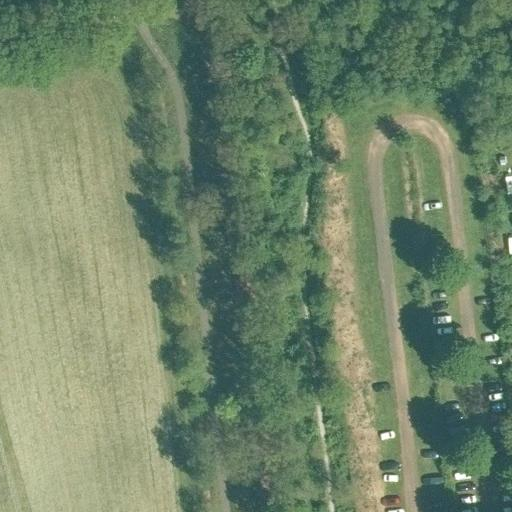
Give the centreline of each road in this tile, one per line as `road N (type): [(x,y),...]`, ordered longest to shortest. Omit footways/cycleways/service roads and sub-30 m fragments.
road 1 (tertiary): [(268,511),(209,0)]
road 2 (unclassified): [(198,0),(0,46)]
